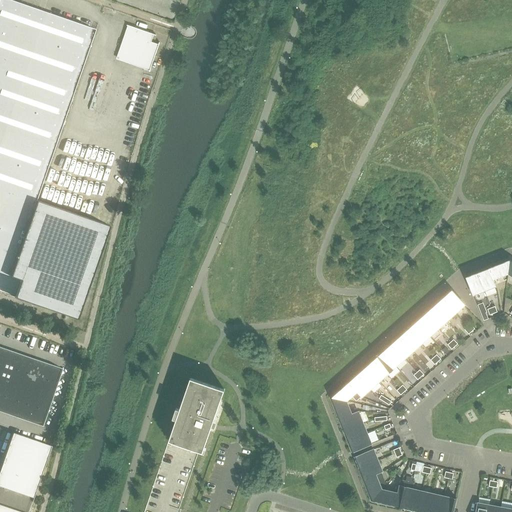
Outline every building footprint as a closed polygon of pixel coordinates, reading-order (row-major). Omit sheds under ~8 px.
[(0,0),(0,188),(36,201),(95,30),(44,12),(6,0),(0,0)] [(126,25),(127,26),(116,59),(149,70),(149,71),(159,43),(159,42),(158,44),(151,42),(153,35),(155,35),(156,35),(127,25),(126,25)] [(0,273),(10,276),(20,280),(14,298),(77,319),(109,226),(36,201),(0,188),(0,273)] [(487,267),(495,286),(493,279),(508,274),(509,258),(487,267)] [(487,267),(477,271),(484,291),(495,286),(487,267)] [(473,295),(484,291),(477,271),(466,276),(473,295)] [(441,298),(455,313),(464,305),(450,290),(441,298)] [(441,298),(433,305),(447,321),(455,313),(441,298)] [(438,328),(447,321),(433,305),(424,313),(438,328)] [(424,313),(416,320),(430,336),(438,328),(424,313)] [(421,343),(430,336),(416,320),(407,328),(421,343)] [(407,328),(399,336),(413,351),(421,343),(407,328)] [(404,359),(413,351),(399,336),(390,343),(404,359)] [(390,343),(382,351),(396,366),(404,359),(390,343)] [(0,375),(8,351),(0,347),(0,375)] [(0,375),(0,380),(8,383),(18,354),(8,351),(0,375)] [(387,374),(396,366),(382,351),(373,358),(387,374)] [(27,357),(18,354),(8,383),(17,386),(27,357)] [(17,386),(27,389),(37,360),(27,357),(17,386)] [(373,358),(365,366),(379,381),(387,374),(373,358)] [(46,364),(37,360),(27,389),(36,393),(46,364)] [(36,393),(52,398),(62,369),(46,364),(36,393)] [(370,389),(379,381),(365,366),(356,374),(370,389)] [(356,374),(348,381),(362,397),(370,389),(356,374)] [(211,427),(224,389),(190,378),(172,430),(176,431),(172,442),(197,450),(198,446),(204,448),(209,431),(211,427)] [(361,397),(362,397),(348,381),(330,397),(346,401),(357,392),(361,397)] [(0,405),(0,412),(7,415),(17,386),(8,383),(0,405)] [(27,389),(17,386),(7,415),(17,418),(27,389)] [(17,418),(26,421),(36,393),(27,389),(17,418)] [(36,393),(26,421),(42,427),(52,398),(36,393)] [(330,397),(339,419),(358,412),(358,411),(351,414),(346,401),(330,397)] [(362,422),(358,412),(339,419),(343,430),(362,422)] [(343,430),(348,440),(367,433),(362,422),(343,430)] [(28,511),(51,447),(13,433),(0,471),(0,511),(28,511)] [(371,444),(367,433),(348,440),(352,451),(371,444)] [(354,457),(359,468),(378,460),(373,449),(354,457)] [(359,468),(363,479),(382,471),(378,460),(359,468)] [(382,471),(363,479),(372,501),(382,489),(381,489),(376,474),(382,471)] [(372,501),(395,506),(399,486),(397,493),(382,489),(372,501)] [(411,488),(399,486),(395,506),(406,509),(411,488)] [(406,509),(417,511),(422,491),(411,488),(406,509)] [(417,511),(420,511),(428,511),(433,494),(422,491),(417,511)] [(428,511),(440,511),(444,496),(433,494),(428,511)] [(452,511),(455,499),(444,496),(440,511),(452,511)] [(487,511),(489,505),(478,503),(475,511),(487,511)]
